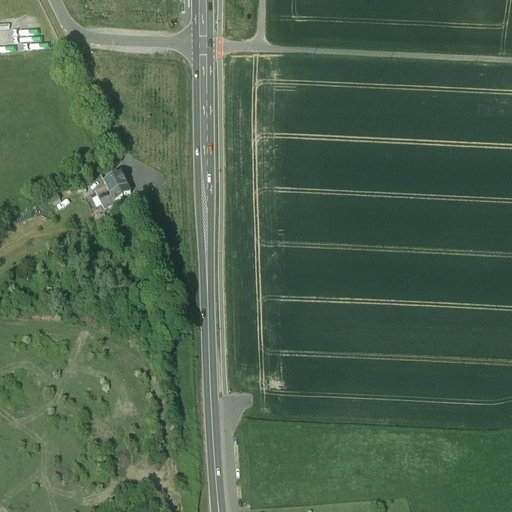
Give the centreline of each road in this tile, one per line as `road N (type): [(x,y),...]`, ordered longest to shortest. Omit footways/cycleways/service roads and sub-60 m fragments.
road 1 (secondary): [(218,506),(202,42)]
road 2 (track): [(511,60),(218,43)]
road 3 (unclassified): [(202,42),(76,32)]
